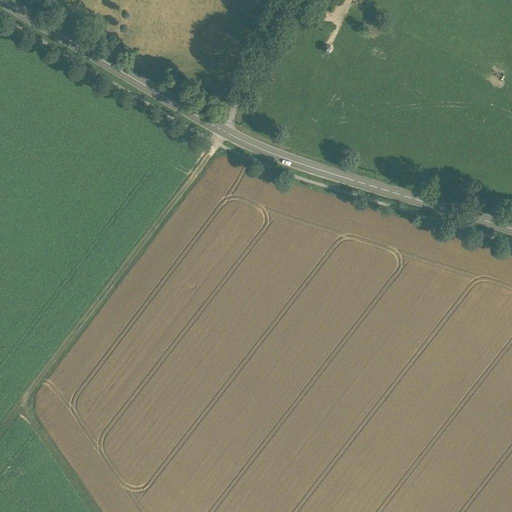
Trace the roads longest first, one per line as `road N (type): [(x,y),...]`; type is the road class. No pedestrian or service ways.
road 1 (tertiary): [(0,1),(254,148),(511,229)]
road 2 (track): [(19,405),(223,132)]
road 3 (track): [(0,433),(19,405),(93,511)]
